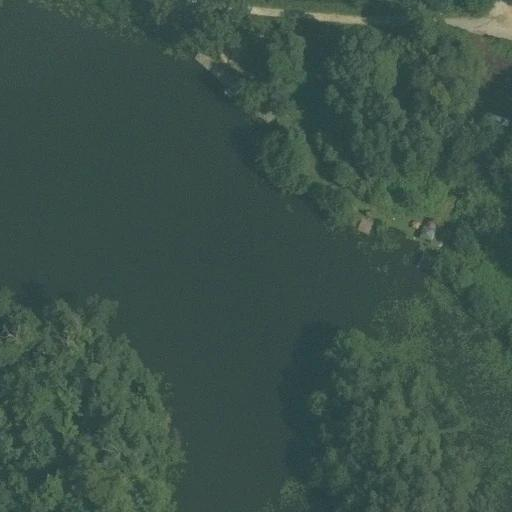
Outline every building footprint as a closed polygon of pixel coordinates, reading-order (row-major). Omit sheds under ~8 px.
[(467,48),(436,39),(420,92),(449,101),(461,65),(467,48)] [(485,54),(467,48),(461,65),(479,72),(485,54)] [(511,57),(486,51),(485,54),(479,72),(511,81),(511,57)] [(449,101),(420,92),(416,104),(444,114),(449,101)] [(444,114),(416,104),(406,134),(434,144),(438,133),(444,114)] [(511,124),(508,135),(502,151),(511,154),(511,124)] [(508,135),(485,129),(480,144),(502,151),(508,135)] [(472,143),(438,133),(434,144),(438,146),(434,165),(452,170),(462,173),(472,143)] [(480,144),(472,142),(472,143),(462,173),(479,179),(511,188),(511,154),(502,151),(480,144)] [(462,173),(452,170),(449,181),(476,189),(479,179),(462,173)]
